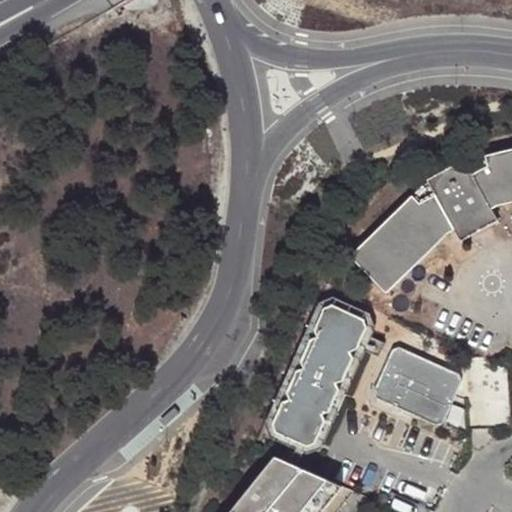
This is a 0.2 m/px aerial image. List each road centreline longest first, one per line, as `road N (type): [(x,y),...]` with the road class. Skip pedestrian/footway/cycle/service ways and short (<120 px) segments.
road 1 (secondary): [(33,511),(150,401),(223,312),(250,167)]
road 2 (tertiary): [(250,167),(317,105),(407,57)]
road 3 (tertiary): [(407,57),(300,59),(231,40)]
road 4 (secondary): [(250,167),(231,40)]
